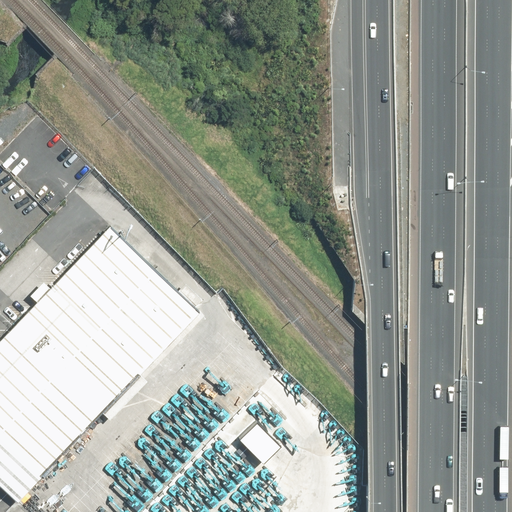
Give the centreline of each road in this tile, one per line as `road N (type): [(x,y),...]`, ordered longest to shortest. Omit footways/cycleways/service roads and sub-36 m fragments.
road 1 (motorway): [(432,511),(437,0)]
road 2 (motorway): [(379,511),(376,0)]
road 3 (motorway): [(490,0),(488,511)]
